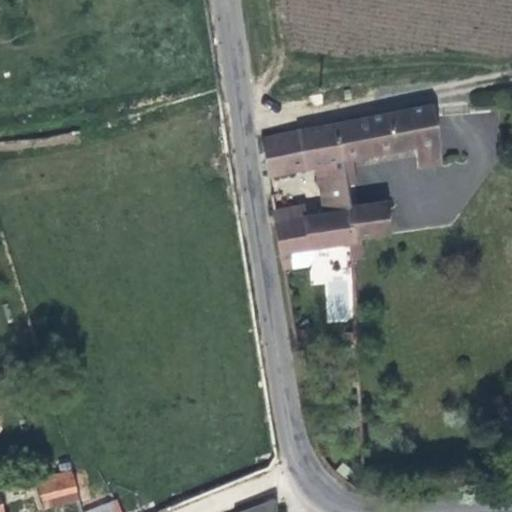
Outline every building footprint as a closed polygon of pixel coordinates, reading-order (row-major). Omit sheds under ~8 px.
[(320,97),(308,99),(310,109),(320,107),(320,97)] [(413,168),(437,164),(431,109),(337,126),(339,162),(410,149),(413,168)] [(337,126),(259,140),(265,176),(323,166),(325,195),(331,195),(331,213),(294,220),(291,208),(270,213),(276,254),(344,242),(344,238),(342,206),(339,162),(337,126)] [(344,238),(381,236),(379,202),(342,206),(344,238)] [(0,511),(8,511),(71,490),(65,466),(0,481),(0,511)] [(236,504),(236,511),(274,511),(274,499),(273,492),(236,504)] [(83,508),(83,511),(120,511),(119,502),(83,508)]
